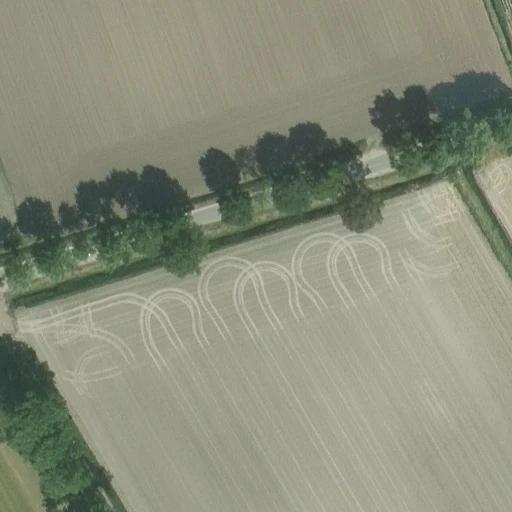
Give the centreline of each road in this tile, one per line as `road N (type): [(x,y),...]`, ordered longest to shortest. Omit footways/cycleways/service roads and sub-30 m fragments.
road 1 (unclassified): [(0,267),(511,111)]
road 2 (track): [(0,331),(104,511)]
